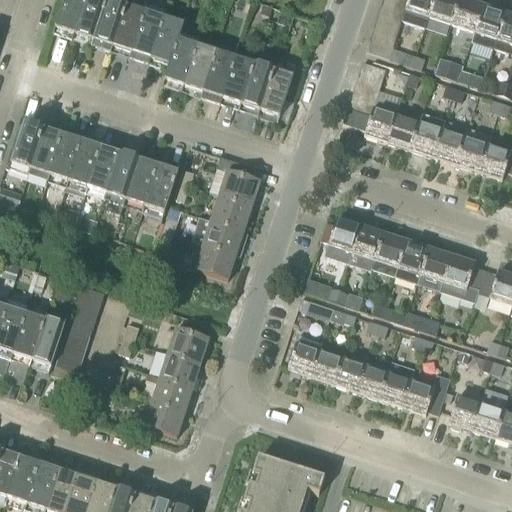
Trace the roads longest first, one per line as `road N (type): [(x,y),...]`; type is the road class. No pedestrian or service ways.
road 1 (residential): [(301,170),(7,81)]
road 2 (residential): [(511,499),(239,408)]
road 3 (residential): [(221,425),(197,480),(0,417)]
road 4 (residential): [(239,408),(235,365),(301,170)]
road 5 (residential): [(511,238),(301,170)]
road 6 (residential): [(301,170),(356,0)]
